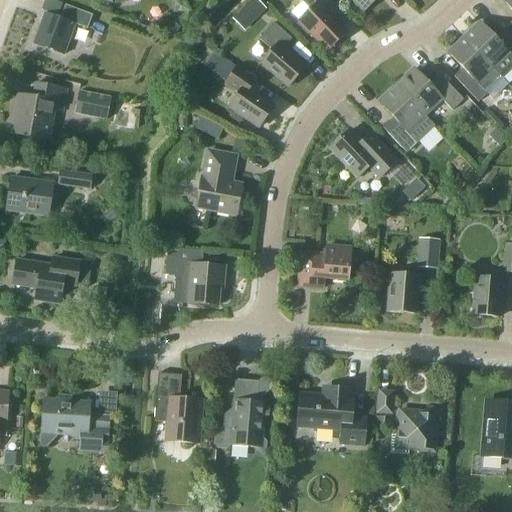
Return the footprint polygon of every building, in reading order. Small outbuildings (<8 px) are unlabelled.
[(245,31),(266,9),(256,0),(252,0),(233,20),(245,31)] [(317,3),(313,0),(299,0),(309,10),(296,23),(307,35),(310,33),(325,49),(344,30),(317,3)] [(351,0),(363,12),(376,0),(351,0)] [(511,0),(504,0),(503,2),(511,11),(511,21),(509,25),(511,28),(511,0)] [(92,17),(65,7),(60,20),(45,15),(34,46),(63,57),(74,26),(87,31),(92,17)] [(480,23),(464,38),(492,68),(499,76),(502,79),(511,71),(511,70),(511,34),(506,28),(494,38),(480,23)] [(291,39),(273,24),(259,40),(272,51),(260,64),(288,87),(305,68),(283,49),(291,39)] [(464,38),(448,54),(462,69),(454,77),(478,103),(487,94),(484,91),(499,76),(492,68),(464,38)] [(205,68),(217,52),(209,47),(198,62),(205,68)] [(229,108),(258,128),(273,107),(252,92),(249,90),(256,80),(236,67),(225,83),(223,86),(237,95),(235,98),(229,108)] [(396,86),(424,116),(441,99),(452,111),(463,100),(439,75),(428,85),(414,70),(396,86)] [(66,92),(34,86),(31,99),(17,96),(9,136),(48,143),(54,113),(62,115),(66,92)] [(396,86),(378,103),(390,115),(396,121),(385,132),(406,154),(418,143),(435,127),(424,116),(396,86)] [(106,120),(110,99),(100,97),(78,93),(74,114),(96,118),(106,120)] [(188,128),(188,116),(178,116),(178,128),(188,128)] [(222,136),(227,125),(206,117),(201,128),(222,136)] [(509,141),(496,128),(488,137),(500,149),(509,141)] [(360,142),(349,130),(330,149),(357,178),(368,168),(379,179),(397,162),(370,134),(360,142)] [(235,157),(208,152),(203,179),(202,178),(196,208),(235,215),(241,186),(230,184),(235,157)] [(91,175),(59,171),(57,186),(89,191),(91,175)] [(53,186),(10,180),(5,213),(48,219),(53,186)] [(418,181),(403,195),(410,201),(424,188),(418,181)] [(439,240),(419,238),(417,268),(437,269),(439,240)] [(511,245),(505,245),(502,273),(511,273),(511,245)] [(350,249),(326,247),(325,256),(300,253),(298,287),(322,289),(323,279),(348,281),(350,249)] [(201,256),(167,253),(165,275),(176,275),(174,303),(217,306),(219,281),(223,281),(224,267),(200,265),(201,256)] [(78,265),(51,260),(50,268),(15,263),(11,286),(34,290),(32,302),(59,305),(62,286),(75,288),(78,265)] [(419,276),(389,274),(386,313),(416,315),(419,276)] [(502,280),(475,278),(471,315),(499,317),(502,280)] [(181,376),(158,374),(154,422),(169,423),(167,442),(197,445),(200,400),(179,398),(181,376)] [(267,378),(263,378),(258,382),(235,380),(232,408),(223,416),(224,416),(223,427),(213,435),(214,435),(213,444),(216,449),(217,449),(226,449),(226,450),(230,446),(252,448),(255,452),(262,452),(265,449),(266,442),(263,439),(264,420),(269,416),(268,416),(269,408),(269,407),(265,403),(261,402),(262,397),(271,391),(272,384),(267,378)] [(353,390),(329,388),(329,396),(299,394),(296,428),(340,432),(339,445),(363,447),(365,419),(351,418),(353,390)] [(394,392),(378,391),(376,415),(392,416),(394,392)] [(8,394),(0,393),(0,437),(6,438),(8,394)] [(71,397),(59,396),(59,401),(42,400),(39,432),(39,447),(46,448),(56,437),(72,438),(72,441),(77,441),(77,453),(107,455),(109,417),(89,416),(89,403),(70,402),(71,397)] [(511,403),(485,401),(482,439),(474,445),(481,452),(480,457),(511,459),(511,403)] [(443,409),(425,407),(425,413),(399,411),(397,435),(391,434),(389,454),(409,455),(409,449),(433,452),(435,426),(441,426),(443,409)] [(387,417),(376,417),(375,428),(387,428),(387,417)] [(22,454),(5,452),(4,466),(21,468),(22,454)]
